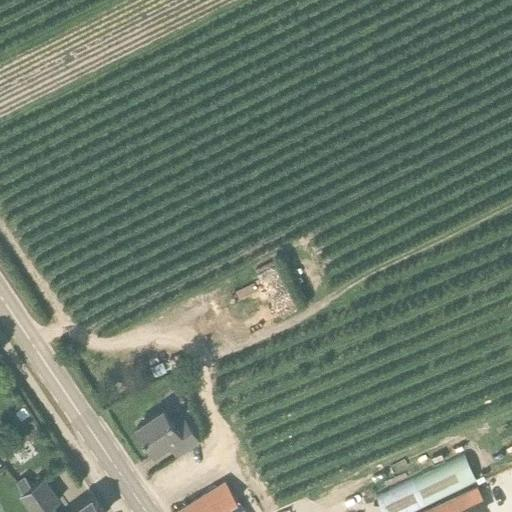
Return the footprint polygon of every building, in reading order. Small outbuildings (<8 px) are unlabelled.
[(176,440),(183,449),(199,438),(190,425),(181,432),(165,408),(136,428),(154,454),(176,440)] [(383,511),(411,511),(426,505),(472,484),(459,456),(376,494),(383,511)] [(105,511),(93,494),(67,511),(56,511),(52,505),(59,500),(43,478),(32,485),(25,475),(16,482),(23,492),(19,495),(31,511),(105,511)] [(245,511),(238,500),(233,504),(219,482),(173,511),(245,511)] [(463,492),(421,511),(469,511),(472,511),(463,492)]
